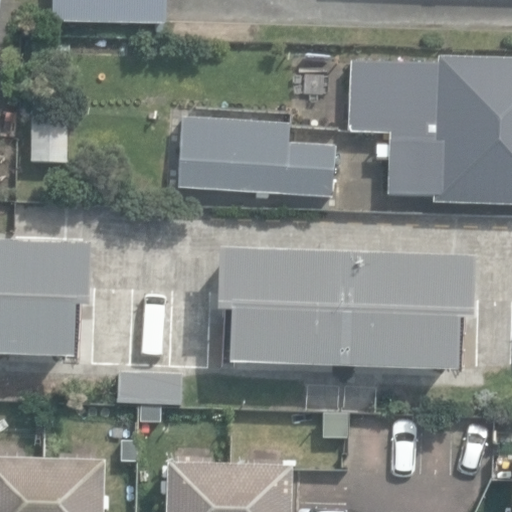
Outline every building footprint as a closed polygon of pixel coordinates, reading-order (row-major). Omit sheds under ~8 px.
[(52,0),(52,23),(167,23),(167,0),(52,0)] [(433,205),(511,207),(511,61),(438,60),(438,65),(351,62),(349,133),(389,135),(387,196),(433,198),(433,205)] [(63,113),(35,113),(34,161),(63,161),(63,113)] [(177,189),(332,197),(335,148),(290,145),(291,125),(181,119),(177,189)] [(0,355),(74,358),(76,302),(87,303),(89,245),(0,241),(0,355)] [(231,366),(460,374),(462,317),(476,318),(478,260),(219,251),(217,313),(232,314),(231,366)] [(116,400),(183,401),(183,374),(116,373),(116,400)] [(0,511),(35,511),(36,462),(0,460),(0,511)] [(103,511),(105,464),(36,462),(35,511),(103,511)] [(226,511),(227,469),(168,467),(166,511),(226,511)] [(291,511),(292,471),(227,469),(226,511),(291,511)]
